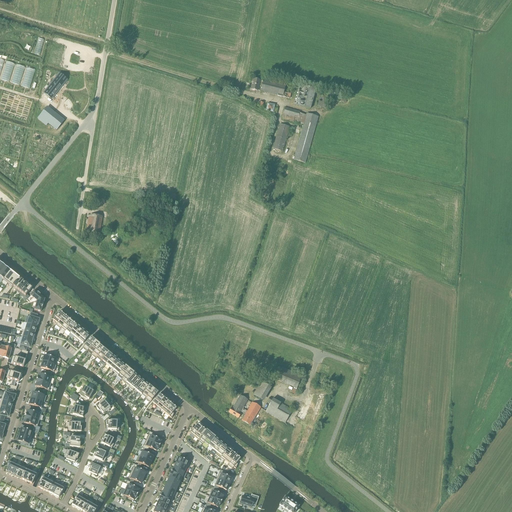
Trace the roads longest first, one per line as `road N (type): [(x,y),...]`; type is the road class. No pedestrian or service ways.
road 1 (unclassified): [(21,202),(165,319),(221,316),(353,364),(357,373)]
road 2 (unclassified): [(21,202),(95,106),(114,0)]
road 3 (residential): [(188,407),(52,295)]
road 4 (residential): [(52,295),(0,462)]
road 5 (residential): [(188,407),(252,457),(227,511)]
